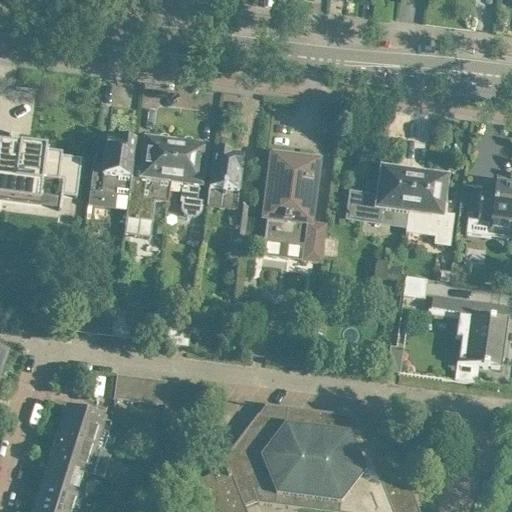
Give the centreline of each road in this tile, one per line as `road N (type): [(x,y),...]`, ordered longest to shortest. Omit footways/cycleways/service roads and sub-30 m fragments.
road 1 (residential): [(0,456),(33,362),(56,353),(511,408)]
road 2 (tertiary): [(511,84),(0,20)]
